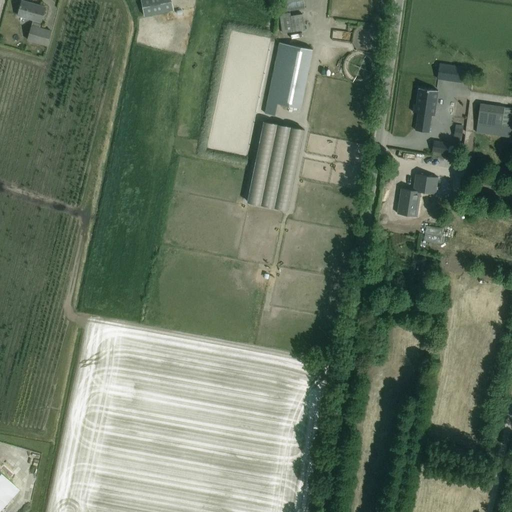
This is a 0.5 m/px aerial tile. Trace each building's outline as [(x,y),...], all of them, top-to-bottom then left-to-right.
[(140,0),(144,16),(173,10),(171,0),(140,0)] [(281,0),(284,11),(304,8),(303,0),(281,0)] [(19,7),(19,9),(20,9),(18,16),(33,20),(27,40),(47,46),(51,31),(39,28),(45,7),(22,1),(20,7),(19,7)] [(289,13),(279,14),(282,34),(304,30),(302,14),(290,16),(289,13)] [(278,43),(266,103),(300,110),(312,50),(278,43)] [(458,66),(442,64),(432,62),(430,77),(456,80),(458,66)] [(414,104),(413,112),(417,113),(415,130),(428,132),(431,115),(434,115),(438,90),(418,87),(416,104),(414,104)] [(456,90),(455,109),(472,110),(473,90),(456,90)] [(474,120),(472,132),(510,137),(511,120),(511,108),(504,107),(505,106),(479,103),(477,121),(474,120)] [(471,131),(472,112),(439,110),(438,128),(451,129),(451,130),(471,131)] [(449,143),(433,140),(431,149),(425,148),(424,155),(431,156),(432,151),(447,153),(449,143)] [(417,157),(413,167),(420,169),(423,159),(417,157)] [(452,161),(434,158),(431,177),(416,174),(414,184),(417,185),(416,191),(401,188),(399,199),(402,199),(399,214),(405,215),(416,217),(420,192),(425,192),(423,200),(440,203),(441,194),(443,194),(447,165),(451,166),(452,161)] [(448,220),(432,219),(431,228),(447,229),(448,220)] [(0,507),(18,488),(0,472),(0,507)]
